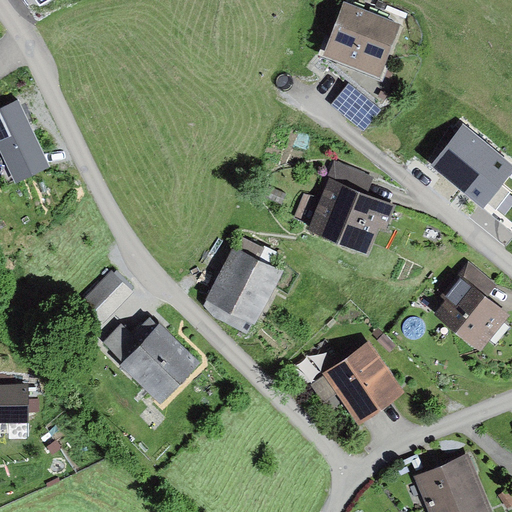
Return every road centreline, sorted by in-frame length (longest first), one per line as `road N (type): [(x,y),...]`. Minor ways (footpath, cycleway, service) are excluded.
road 1 (unclassified): [(357,476),(150,273),(105,208),(0,4)]
road 2 (unclassified): [(511,267),(302,98)]
road 3 (unclassified): [(357,476),(402,437),(511,400)]
